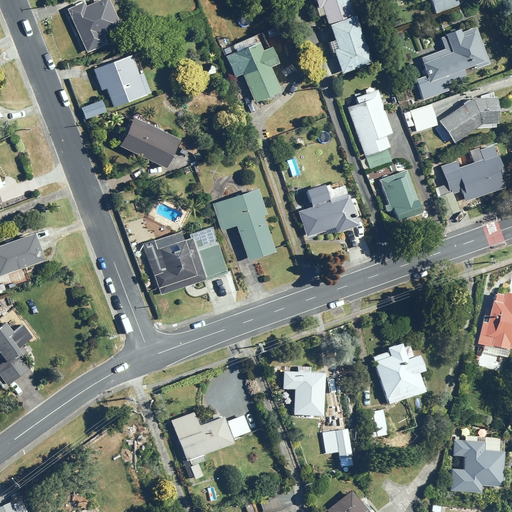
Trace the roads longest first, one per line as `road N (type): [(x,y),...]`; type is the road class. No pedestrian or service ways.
road 1 (tertiary): [(147,356),(511,227)]
road 2 (residential): [(147,356),(3,0)]
road 3 (tertiary): [(0,449),(72,393),(147,356)]
